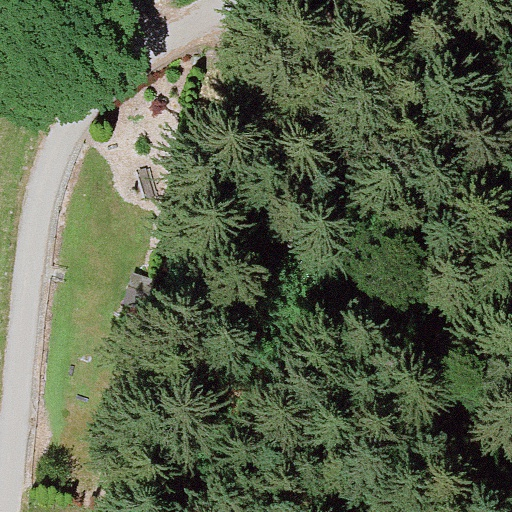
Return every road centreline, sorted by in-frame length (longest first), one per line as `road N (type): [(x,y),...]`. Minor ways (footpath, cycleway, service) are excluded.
road 1 (unclassified): [(9,511),(39,195),(64,125),(164,30),(224,0)]
road 2 (track): [(511,143),(420,77),(226,0)]
